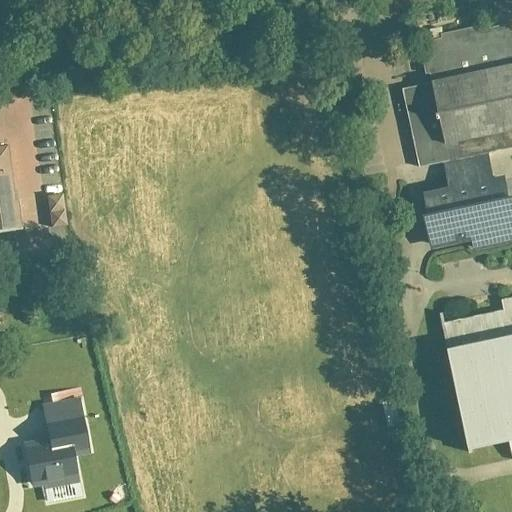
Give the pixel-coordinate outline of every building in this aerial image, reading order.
[(381,0),(385,13),(437,0),(381,0)] [(511,23),(419,44),(428,85),(402,91),(420,167),(462,158),(459,145),(511,132),(511,23)] [(0,226),(12,225),(0,151),(0,226)] [(452,193),(422,199),(432,247),(471,239),(473,249),(511,240),(511,200),(511,199),(508,199),(505,182),(492,184),(486,160),(446,169),(452,193)] [(51,195),(53,230),(71,229),(69,194),(51,195)] [(500,313),(440,326),(466,452),(506,443),(511,461),(511,460),(511,299),(498,303),(500,313)] [(88,451),(81,416),(45,423),(49,443),(23,448),(31,485),(43,483),(44,489),(64,485),(62,480),(75,477),(71,455),(88,451)]
